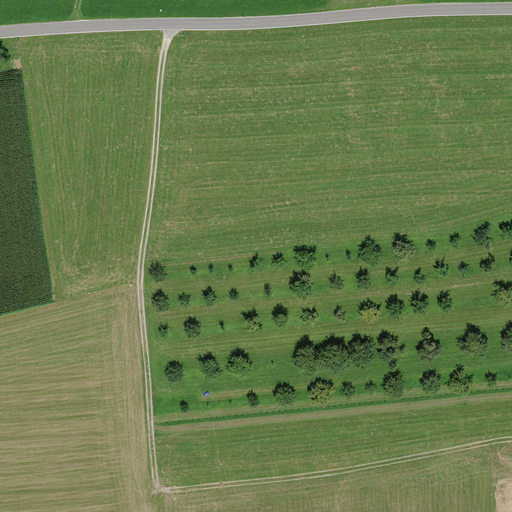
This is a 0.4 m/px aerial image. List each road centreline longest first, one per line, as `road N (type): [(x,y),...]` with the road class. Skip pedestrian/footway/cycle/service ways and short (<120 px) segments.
road 1 (unclassified): [(511,8),(0,32)]
road 2 (track): [(156,481),(140,276),(169,24)]
road 3 (track): [(156,481),(169,490),(279,479),(511,439)]
